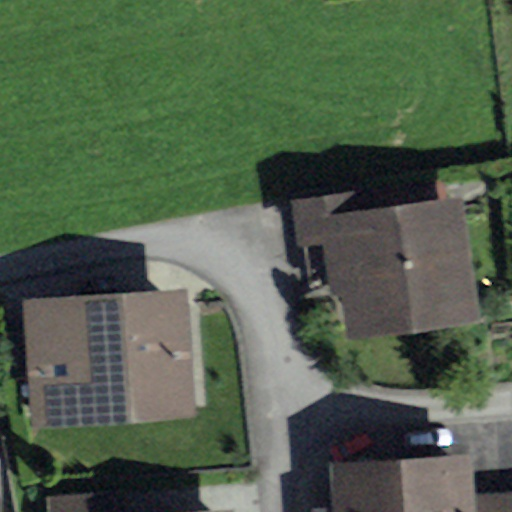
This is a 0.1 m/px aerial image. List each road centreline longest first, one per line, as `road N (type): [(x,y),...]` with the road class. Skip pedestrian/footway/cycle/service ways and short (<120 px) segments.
road 1 (residential): [(288,421),(257,277),(198,238),(0,278)]
road 2 (residential): [(511,402),(288,421)]
